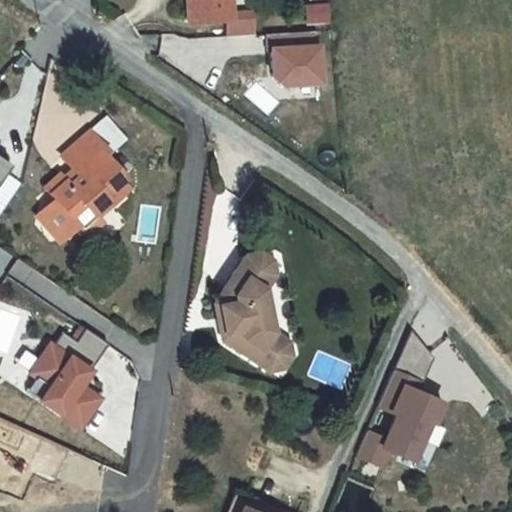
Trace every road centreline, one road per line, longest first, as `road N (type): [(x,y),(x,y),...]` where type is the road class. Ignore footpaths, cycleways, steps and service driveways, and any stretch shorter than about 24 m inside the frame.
road 1 (unclassified): [(34,0),(319,186),(418,273),(511,378)]
road 2 (unknown): [(210,115),(156,511)]
road 3 (unknown): [(418,273),(299,508)]
